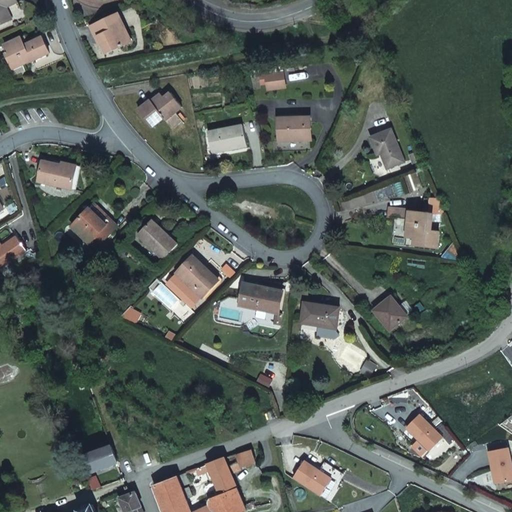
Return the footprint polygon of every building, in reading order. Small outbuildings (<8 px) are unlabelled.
[(0,0),(0,23),(12,18),(7,6),(18,1),(17,0),(0,0)] [(121,46),(132,41),(119,13),(91,26),(96,37),(99,36),(105,50),(120,43),(121,46)] [(31,61),(50,52),(43,37),(28,43),(25,45),(21,36),(5,44),(8,52),(6,53),(13,68),(31,60),(31,61)] [(105,50),(107,53),(121,46),(120,43),(105,50)] [(282,73),(265,75),(267,90),(284,88),(282,73)] [(173,110),(180,105),(169,90),(162,95),(160,93),(150,100),(148,98),(136,108),(149,124),(162,114),(171,107),(173,110)] [(162,114),(165,117),(173,110),(171,107),(162,114)] [(279,141),(311,139),(310,117),(291,118),(292,121),(278,121),(279,141)] [(227,149),(246,145),(242,125),(207,132),(210,149),(227,146),(227,149)] [(396,144),(390,129),(370,137),(377,154),(381,152),(387,168),(403,161),(396,144)] [(74,172),(60,169),(61,167),(41,162),(37,182),(71,189),(74,172)] [(60,169),(74,172),(76,167),(61,164),(61,167),(60,169)] [(71,225),(95,247),(116,223),(91,202),(85,209),(71,225)] [(431,214),(410,212),(407,234),(416,235),(416,239),(415,246),(439,248),(441,232),(429,231),(431,214)] [(159,228),(151,220),(138,234),(164,258),(178,243),(161,226),(159,228)] [(0,267),(26,249),(16,234),(2,244),(0,245),(0,267)] [(220,281),(195,256),(179,272),(204,297),(220,281)] [(239,304),(278,313),(283,292),(244,283),(239,304)] [(389,330),(406,315),(390,296),(373,311),(389,330)] [(336,328),(336,326),(338,309),(303,305),(301,326),(317,328),(320,328),(320,327),(336,328)] [(338,336),(336,333),(336,328),(320,327),(320,328),(317,328),(316,339),(335,340),(338,336)] [(368,362),(370,360),(347,347),(338,362),(361,375),(362,373),(368,362)] [(371,378),(377,367),(368,362),(362,373),(371,378)] [(403,398),(400,390),(393,393),(396,400),(403,398)] [(417,413),(403,427),(426,450),(440,436),(417,413)] [(89,472),(119,461),(113,445),(84,455),(89,472)] [(230,472),(256,463),(250,448),(225,457),(230,472)] [(494,484),(511,480),(511,470),(508,448),(487,452),(494,484)] [(230,472),(225,457),(198,468),(199,471),(209,467),(219,493),(212,496),(208,501),(209,506),(191,511),(241,511),(244,511),(240,500),(230,472)] [(317,471),(303,461),(291,478),(318,496),(330,479),(317,471)] [(323,463),(317,471),(330,479),(336,484),(342,475),(323,463)] [(189,480),(187,472),(177,475),(180,483),(184,482),(189,480)] [(180,483),(177,475),(153,485),(163,511),(189,511),(181,487),(180,483)] [(145,511),(137,491),(130,494),(120,497),(125,511),(126,511),(135,509),(136,511),(145,511)] [(254,501),(253,496),(240,500),(244,511),(246,511),(256,508),(256,506),(259,504),(258,499),(254,501)] [(96,511),(93,503),(78,509),(79,511),(96,511)]
